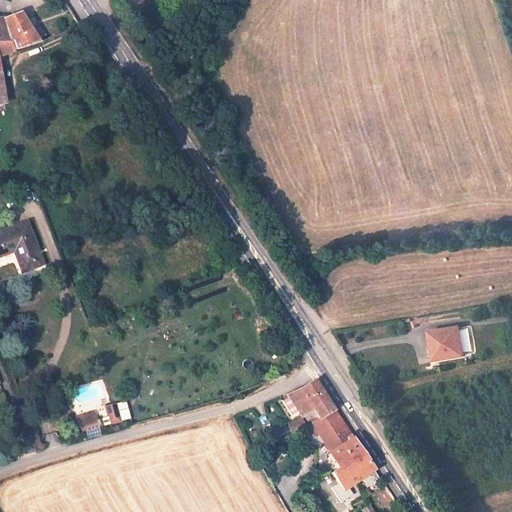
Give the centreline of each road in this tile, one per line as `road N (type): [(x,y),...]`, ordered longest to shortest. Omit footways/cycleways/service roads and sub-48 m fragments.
road 1 (secondary): [(323,363),(88,0)]
road 2 (unclassified): [(0,471),(221,411),(323,363)]
road 3 (secondary): [(422,511),(323,363)]
road 4 (track): [(154,101),(174,62),(226,0)]
